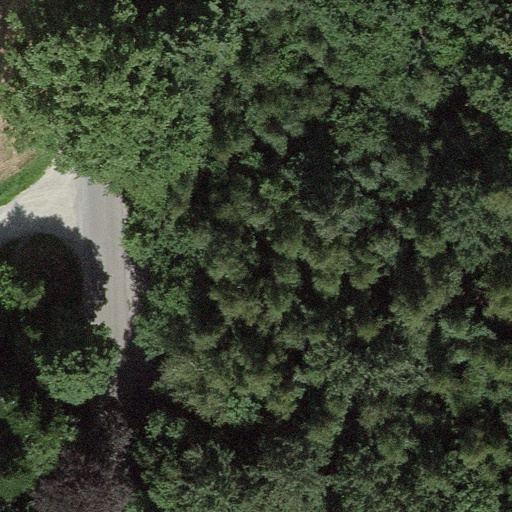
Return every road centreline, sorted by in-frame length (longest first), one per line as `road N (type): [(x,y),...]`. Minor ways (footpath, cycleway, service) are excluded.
road 1 (residential): [(94,0),(114,511)]
road 2 (track): [(511,495),(280,386),(110,328)]
